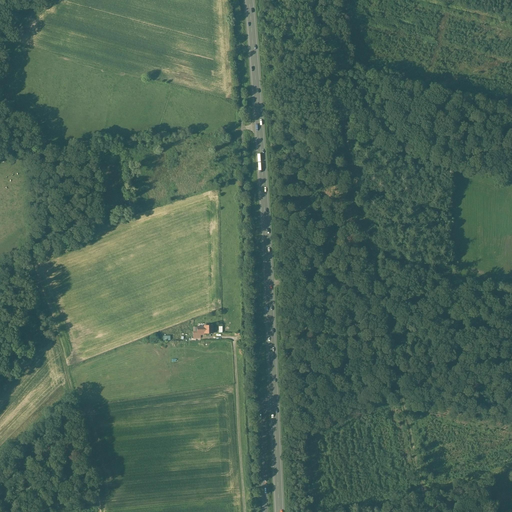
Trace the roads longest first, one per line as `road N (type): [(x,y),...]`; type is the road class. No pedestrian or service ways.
road 1 (track): [(426,511),(317,0)]
road 2 (primary): [(248,0),(279,511)]
